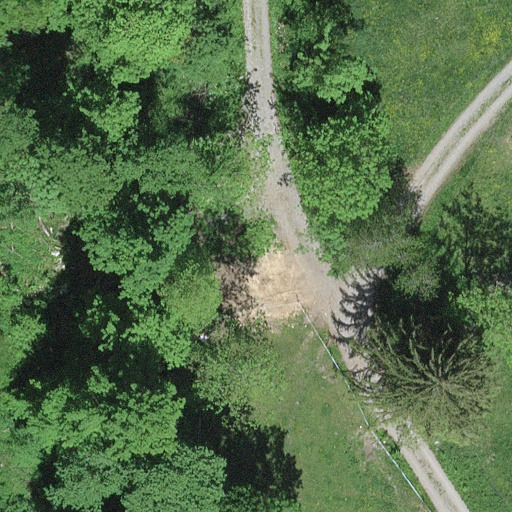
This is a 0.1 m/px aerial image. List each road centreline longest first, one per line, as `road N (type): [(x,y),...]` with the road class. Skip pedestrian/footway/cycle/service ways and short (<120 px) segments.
road 1 (track): [(343,325),(299,234),(281,171),(254,0)]
road 2 (track): [(343,325),(405,204),(511,83)]
road 3 (track): [(456,511),(343,325)]
